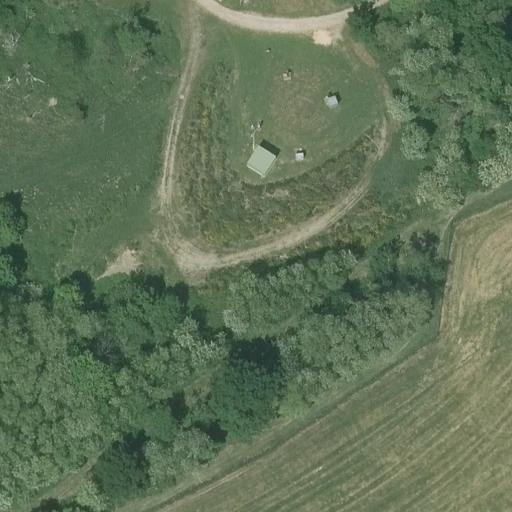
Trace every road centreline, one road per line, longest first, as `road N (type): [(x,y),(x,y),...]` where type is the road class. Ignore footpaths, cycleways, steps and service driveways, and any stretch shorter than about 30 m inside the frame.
road 1 (track): [(316,32),(356,59),(382,98),(382,151),(365,187),(332,225),(286,252),(235,266),(188,267),(155,247),(153,223),(180,93),(208,13)]
road 2 (track): [(195,0),(251,30),(316,32)]
